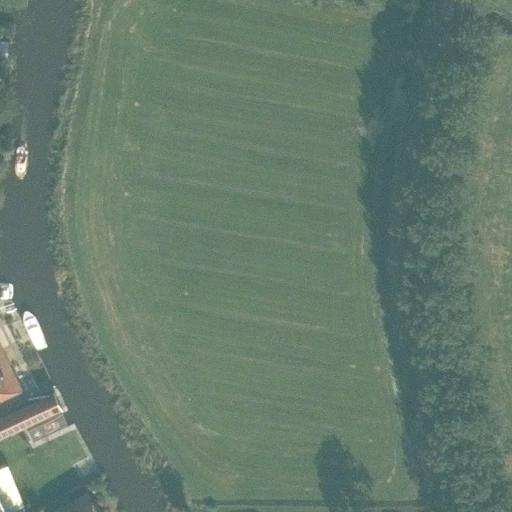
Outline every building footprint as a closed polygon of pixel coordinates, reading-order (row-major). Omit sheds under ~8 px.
[(0,57),(6,58),(9,41),(0,39),(0,57)] [(0,401),(22,390),(0,346),(0,401)] [(54,390),(0,415),(0,435),(62,407),(54,390)] [(26,491),(37,510),(82,482),(71,464),(26,491)] [(51,511),(100,511),(88,490),(51,511)]
